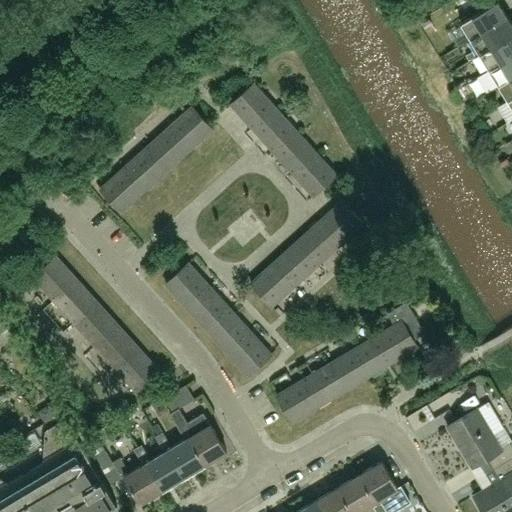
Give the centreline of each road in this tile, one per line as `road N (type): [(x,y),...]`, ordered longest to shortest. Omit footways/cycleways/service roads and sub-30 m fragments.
road 1 (residential): [(0,248),(27,223),(54,210),(70,214),(207,368),(274,473)]
road 2 (residential): [(274,473),(340,433),(368,426),(411,456),(445,511)]
